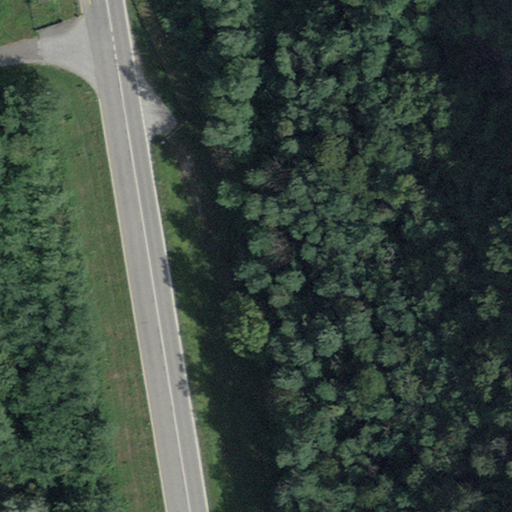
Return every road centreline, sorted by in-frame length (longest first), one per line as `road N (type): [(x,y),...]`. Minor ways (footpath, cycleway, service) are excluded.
road 1 (primary): [(189,511),(104,0)]
road 2 (track): [(119,100),(167,126),(188,166),(247,429)]
